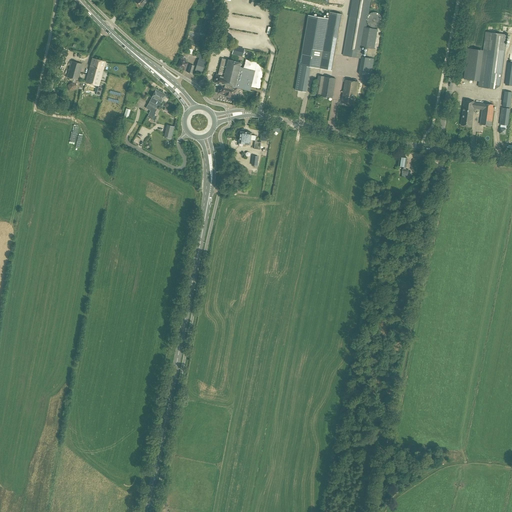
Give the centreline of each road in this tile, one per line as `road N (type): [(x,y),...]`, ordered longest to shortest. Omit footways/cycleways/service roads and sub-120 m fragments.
road 1 (primary): [(148,511),(209,192),(205,136)]
road 2 (track): [(375,509),(440,180),(437,148)]
road 3 (tertiary): [(437,148),(258,114)]
road 4 (primary): [(191,108),(79,0)]
road 5 (tertiary): [(437,148),(467,0)]
